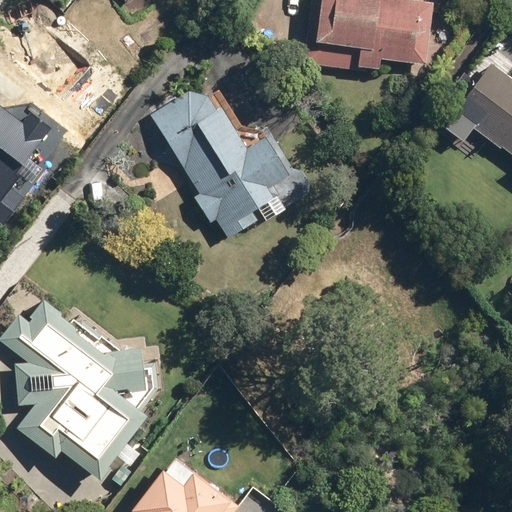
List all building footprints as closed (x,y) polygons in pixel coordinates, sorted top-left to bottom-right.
[(309,0),(300,65),(378,75),(380,60),(423,66),(432,3),(413,0),(309,0)] [(511,75),(489,59),(439,128),(461,143),(471,129),(511,158),(511,171),(509,173),(511,174),(511,75)] [(421,76),(390,75),(389,101),(420,102),(421,76)] [(198,86),(149,116),(197,195),(192,198),(208,224),(213,221),(225,239),(262,216),(266,222),(288,209),(273,186),(286,178),(260,137),(242,148),(218,108),(213,111),(198,86)] [(0,226),(3,228),(90,115),(57,90),(42,110),(31,101),(4,105),(0,110),(0,226)] [(0,334),(0,342),(24,361),(10,363),(15,406),(33,404),(14,429),(52,458),(57,452),(97,482),(146,418),(139,413),(157,390),(154,363),(140,365),(138,348),(118,351),(72,316),(69,321),(41,300),(25,320),(16,314),(0,334)] [(235,511),(239,507),(171,456),(128,511),(235,511)]
